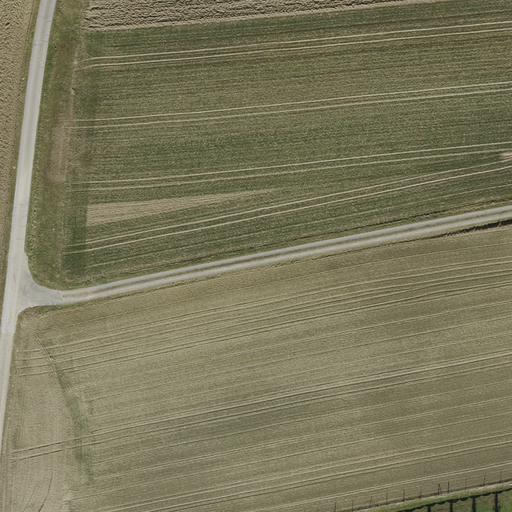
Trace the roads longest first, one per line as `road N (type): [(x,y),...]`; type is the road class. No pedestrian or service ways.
road 1 (track): [(12,306),(511,214)]
road 2 (unclassified): [(53,0),(12,306)]
road 3 (track): [(12,306),(0,432)]
